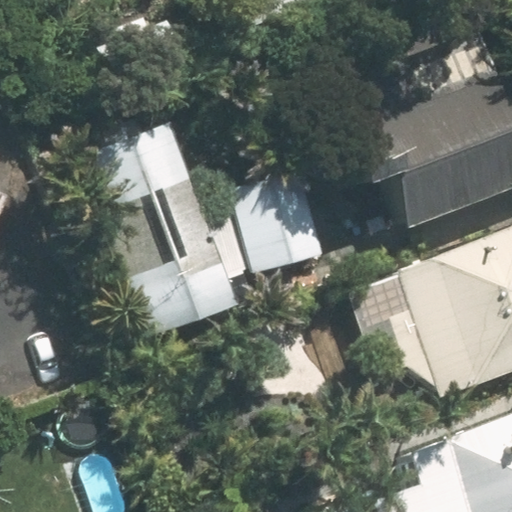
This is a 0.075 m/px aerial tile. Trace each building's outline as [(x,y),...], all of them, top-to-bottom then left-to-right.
[(354,0),(199,0),(220,53),(354,0)] [(511,128),(493,77),(323,140),(344,195),(376,183),(396,238),(511,194),(511,128)] [(149,116),(68,147),(140,336),(220,306),(149,116)] [(283,156),(206,182),(243,294),(321,268),(283,156)] [(511,215),(330,284),(367,383),(404,369),(414,397),(511,359),(511,215)] [(330,389),(302,324),(230,355),(258,420),(330,389)] [(511,511),(511,401),(386,453),(398,480),(323,510),(323,511),(511,511)]
